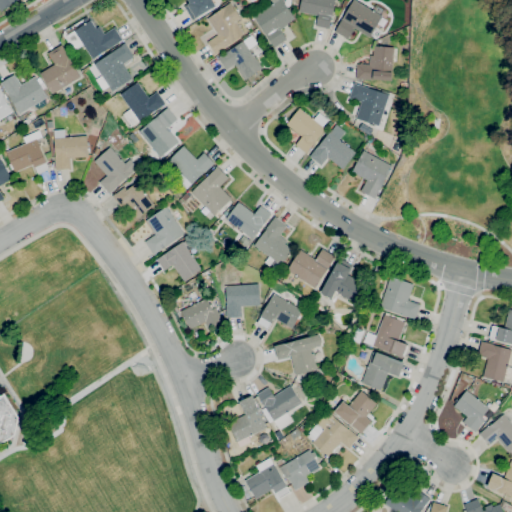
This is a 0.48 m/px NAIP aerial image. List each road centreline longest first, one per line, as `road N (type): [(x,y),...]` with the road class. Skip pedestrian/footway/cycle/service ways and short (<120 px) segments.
road 1 (tertiary): [(511,279),(465,273),(387,243),(310,196),(237,132),(132,0)]
road 2 (residential): [(0,242),(69,207),(86,220),(160,330),(230,511)]
road 3 (residential): [(465,273),(410,435),(329,511)]
